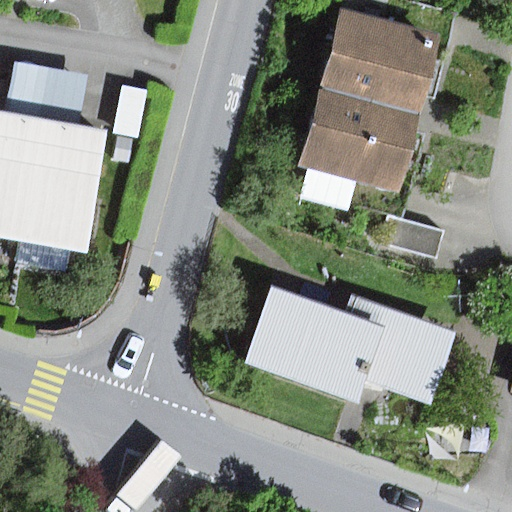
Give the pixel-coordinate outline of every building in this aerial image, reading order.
[(387,0),(382,22),(331,8),(311,85),(408,111),(413,94),(430,99),(452,16),(393,0),(387,0)] [(93,77),(18,64),(10,114),(47,120),(84,127),(93,77)] [(408,111),(311,85),(290,164),(302,168),(294,199),(344,213),(347,203),(378,212),(397,217),(420,135),(403,130),(408,111)] [(0,239),(25,244),(47,120),(10,114),(0,112),(0,239)] [(84,254),(106,131),(84,127),(47,120),(25,244),(84,254)] [(397,217),(378,212),(370,241),(432,260),(441,231),(397,217)] [(339,310),(260,283),(233,361),(348,401),(355,379),(421,403),(447,330),(345,295),(339,310)]
